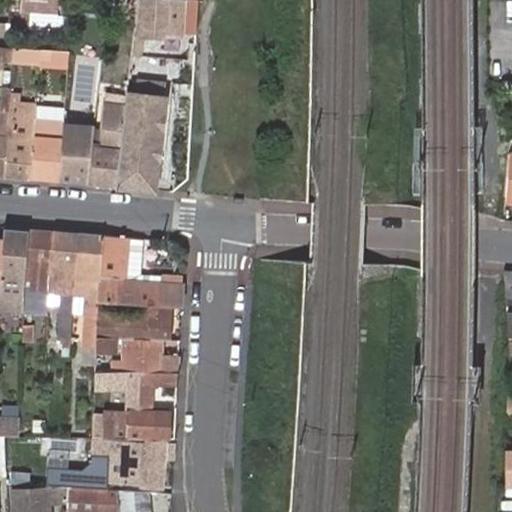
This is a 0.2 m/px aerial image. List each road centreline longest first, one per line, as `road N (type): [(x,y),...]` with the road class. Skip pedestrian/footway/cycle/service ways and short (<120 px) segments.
road 1 (residential): [(224,220),(208,466),(214,511)]
road 2 (residential): [(224,220),(511,244)]
road 3 (residential): [(224,220),(0,201)]
